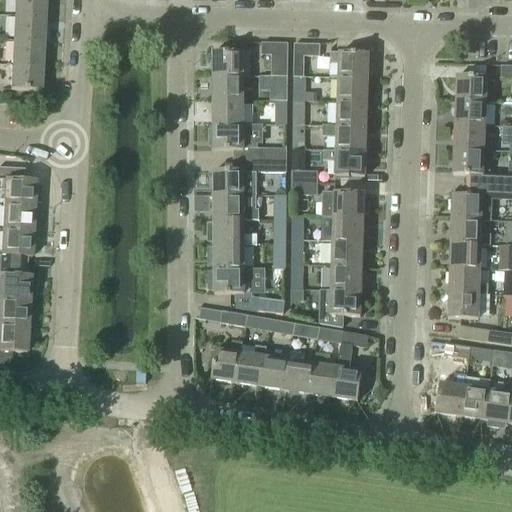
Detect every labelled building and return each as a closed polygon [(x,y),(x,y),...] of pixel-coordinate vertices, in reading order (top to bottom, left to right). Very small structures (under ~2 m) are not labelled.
[(15,0),(14,17),(44,19),(45,0),(15,0)] [(14,17),(13,42),(43,43),(44,19),(14,17)] [(13,42),(12,66),(41,67),(43,43),(13,42)] [(271,58),(271,78),(287,78),(287,47),(261,46),(261,58),(271,58)] [(319,60),(320,47),(293,47),(293,59),(293,80),(304,80),(304,59),(319,60)] [(213,54),(213,79),(242,78),(250,78),(250,53),(213,54)] [(371,67),(367,67),(368,57),(331,56),(330,80),(337,81),(367,81),(367,78),(371,78),(371,67)] [(41,67),(12,66),(10,91),(40,92),(41,67)] [(511,81),(511,68),(501,68),(500,81),(511,81)] [(242,103),(242,78),(213,79),(213,104),(242,103)] [(275,79),(275,104),(287,104),(287,79),(287,78),(271,78),(270,79),(275,79)] [(457,104),(486,105),(487,80),(457,79),(457,104)] [(293,80),(292,104),(305,104),(316,104),(316,96),(305,96),(305,80),(304,80),(293,80)] [(337,81),(336,105),(366,106),(367,81),(337,81)] [(243,128),(242,103),(213,104),(213,129),(243,128)] [(275,104),(274,127),(274,129),(286,129),(287,104),(275,104)] [(292,104),(292,129),(304,129),(305,104),(292,104)] [(486,105),(457,104),(456,129),(485,130),(486,105)] [(336,105),(336,130),(366,131),(366,106),(336,105)] [(213,154),(243,153),(257,153),(257,146),(251,142),(250,128),(243,128),(213,129),(213,133),(209,133),(209,143),(213,143),(213,154)] [(304,129),(292,129),(292,154),(304,153),(304,129)] [(456,129),(455,154),(484,154),(485,130),(456,129)] [(365,155),(366,131),(336,130),(323,130),(322,139),(335,139),(335,155),(365,155)] [(286,152),(274,152),(260,151),(260,162),(286,162),(286,152)] [(484,179),(484,154),(455,154),(454,178),(484,179)] [(365,155),(335,155),(323,155),(323,163),(335,164),(335,180),(365,180),(365,155)] [(286,176),(286,162),(260,162),(260,176),(286,176)] [(36,183),(24,182),(25,170),(0,168),(0,191),(5,192),(4,207),(34,209),(35,203),(41,204),(41,193),(35,193),(36,183)] [(243,197),(255,197),(256,172),(213,172),(214,197),(243,197)] [(291,174),(291,186),(317,187),(317,175),(291,174)] [(511,178),(495,177),(495,190),(511,190),(511,178)] [(291,186),(291,198),(295,199),(309,199),(317,199),(317,187),(291,186)] [(511,202),(511,190),(495,190),(494,202),(511,202)] [(321,197),(321,220),(334,220),(363,221),(363,217),(367,217),(368,206),(364,206),(364,196),(335,195),(321,197)] [(258,213),(255,213),(255,197),(243,197),(214,197),(214,222),(244,222),(258,222),(258,213)] [(273,198),(273,223),(286,223),(286,198),(273,198)] [(454,198),(453,222),(482,223),(490,224),(491,200),(483,199),(454,198)] [(33,234),(34,209),(4,207),(2,232),(33,234)] [(291,218),(291,244),(303,244),(303,219),(291,218)] [(367,231),(363,231),(363,221),(334,220),(333,245),(363,245),(363,241),(367,241),(367,231)] [(244,222),(214,222),(214,227),(209,227),(209,238),(214,238),(214,247),(244,246),(244,222)] [(453,222),(452,247),(481,248),(490,248),(490,238),(481,237),(482,223),(453,222)] [(273,223),(273,248),(285,248),(286,223),(273,223)] [(31,259),(33,234),(2,232),(1,257),(26,258),(31,259)] [(291,244),(291,269),(303,269),(303,244),(291,244)] [(333,245),(333,270),(362,270),(363,245),(333,245)] [(214,247),(214,251),(208,251),(208,262),(214,262),(214,271),(244,271),(244,246),(214,247)] [(452,247),(451,271),(480,272),(481,248),(452,247)] [(285,273),(285,248),(273,248),(273,273),(285,273)] [(26,269),(26,258),(1,257),(0,268),(26,269)] [(0,276),(25,278),(26,269),(0,268),(0,270),(0,276)] [(36,300),(36,288),(30,288),(31,278),(25,278),(0,276),(0,270),(0,268),(0,302),(29,304),(30,300),(36,300)] [(303,269),(291,269),(290,293),(302,293),(303,269)] [(333,270),(332,294),(361,295),(362,270),(333,270)] [(244,296),(244,295),(252,295),(252,272),(244,272),(244,271),(214,271),(214,274),(209,274),(209,286),(214,286),(215,296),(244,296)] [(451,271),(450,296),(479,297),(487,297),(487,288),(480,287),(480,272),(451,271)] [(511,274),(504,274),(502,299),(511,299),(511,274)] [(318,328),(343,332),(344,320),(360,320),(361,295),(332,294),(320,294),(318,328)] [(478,321),(479,297),(450,296),(449,320),(478,321)] [(0,326),(28,329),(29,304),(0,302),(0,326)] [(283,317),(284,305),(259,302),(257,314),(283,317)] [(245,331),(245,330),(247,319),(222,314),(220,326),(245,331)] [(269,334),(271,323),(247,319),(245,330),(269,334)] [(295,327),(271,323),(269,334),(293,339),(295,327)] [(451,335),(478,337),(479,324),(451,323),(451,335)] [(0,352),(27,354),(28,329),(0,326),(0,352)] [(319,331),(295,327),(293,339),(317,343),(319,331)] [(343,335),(319,331),(317,343),(341,347),(343,335)] [(487,333),(486,345),(511,349),(511,345),(511,336),(506,336),(487,333)] [(358,404),(363,375),(348,372),(352,349),(366,352),(368,339),(343,335),(341,347),(338,371),(333,401),(358,404)] [(237,386),(241,356),(243,346),(232,344),(231,354),(216,352),(212,382),(237,386)] [(469,362),(470,350),(445,346),(443,359),(469,362)] [(237,386),(261,389),(265,360),(267,351),(256,349),(254,358),(241,356),(237,386)] [(469,362),(492,366),(494,354),(470,350),(469,362)] [(492,366),(511,368),(511,356),(494,354),(492,366)] [(261,389),(285,393),(289,363),(265,360),(261,389)] [(285,393),(309,397),(313,367),(289,363),(285,393)] [(309,397),(333,401),(338,371),(313,367),(309,397)] [(460,419),(484,422),(488,392),(490,383),(466,380),(464,389),(460,419)] [(488,392),(484,422),(487,423),(486,429),(498,431),(499,425),(508,426),(511,402),(511,387),(504,387),(489,384),(488,392)] [(464,389),(439,385),(435,415),(460,419),(464,389)]
